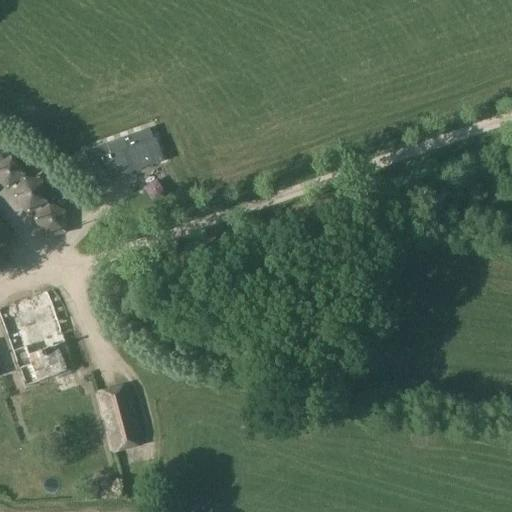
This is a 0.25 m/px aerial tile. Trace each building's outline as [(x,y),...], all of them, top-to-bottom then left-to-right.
[(0,188),(15,192),(11,213),(32,217),(39,181),(12,176),(15,159),(0,155),(0,188)] [(0,249),(14,237),(0,219),(0,249)] [(83,219),(69,226),(73,236),(87,229),(83,219)] [(46,293),(0,310),(0,317),(25,387),(74,369),(46,293)] [(127,385),(97,393),(113,455),(143,446),(127,385)]
